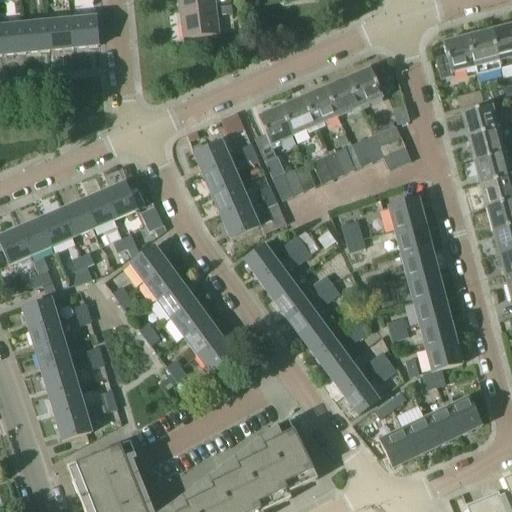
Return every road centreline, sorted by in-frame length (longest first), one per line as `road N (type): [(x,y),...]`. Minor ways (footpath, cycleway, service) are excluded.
road 1 (residential): [(511,452),(400,21)]
road 2 (residential): [(370,491),(219,281),(137,137)]
road 3 (residential): [(137,137),(400,21)]
road 4 (residential): [(0,194),(137,137)]
road 5 (residential): [(137,137),(113,0)]
road 6 (tertiary): [(48,511),(0,382)]
road 7 (residential): [(394,506),(511,454)]
